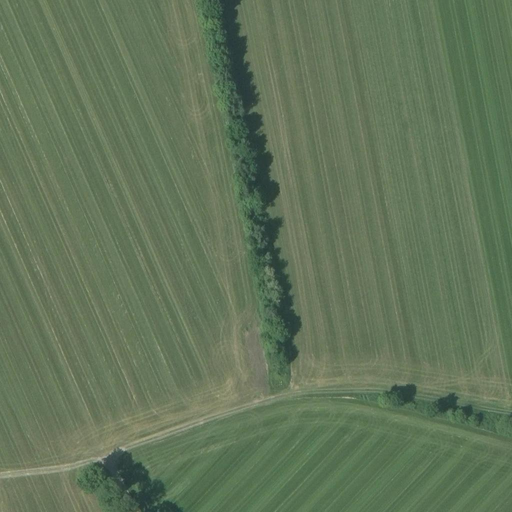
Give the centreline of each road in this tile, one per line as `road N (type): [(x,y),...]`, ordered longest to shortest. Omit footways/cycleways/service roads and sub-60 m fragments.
road 1 (track): [(97,450),(166,438),(276,394),(417,417),(511,443)]
road 2 (track): [(128,511),(97,450),(0,466)]
